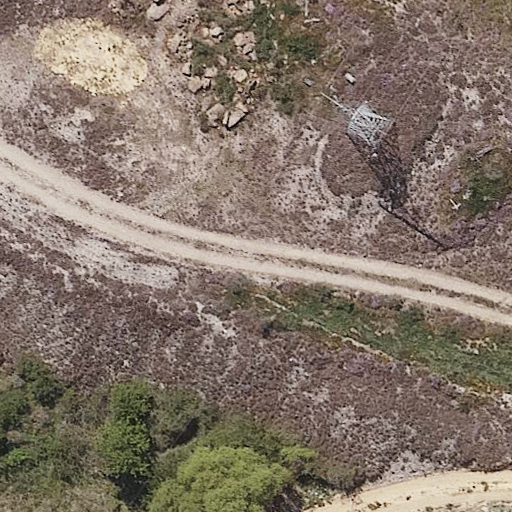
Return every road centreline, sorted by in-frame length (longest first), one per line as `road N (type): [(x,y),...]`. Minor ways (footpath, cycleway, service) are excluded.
road 1 (track): [(0,156),(115,217),(204,244),(393,276),(511,310)]
road 2 (track): [(511,481),(469,483),(359,511)]
